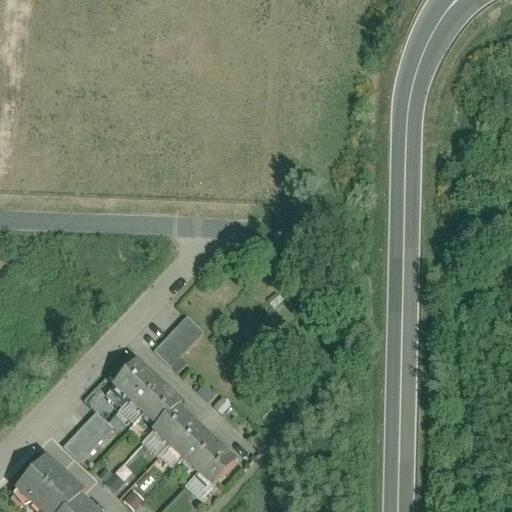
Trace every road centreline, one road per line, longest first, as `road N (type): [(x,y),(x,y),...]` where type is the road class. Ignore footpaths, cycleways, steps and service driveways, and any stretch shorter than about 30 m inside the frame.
road 1 (residential): [(0,220),(220,227),(0,460)]
road 2 (primary): [(398,511),(409,101),(423,46),(450,6)]
